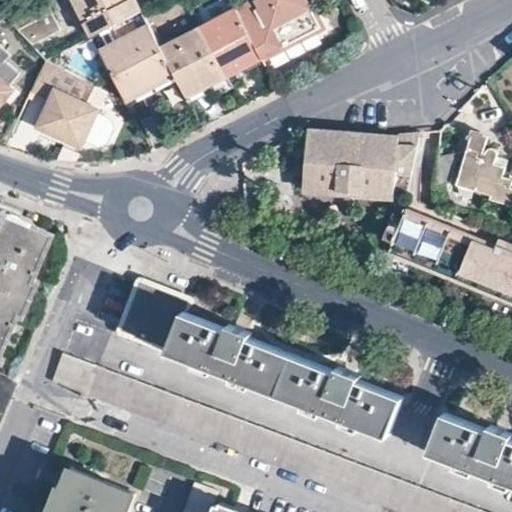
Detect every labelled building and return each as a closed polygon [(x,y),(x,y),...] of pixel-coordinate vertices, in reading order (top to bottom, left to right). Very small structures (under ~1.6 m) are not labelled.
[(73,0),(92,34),(112,24),(141,9),(136,0),(73,0)] [(325,0),(232,0),(238,10),(263,59),(337,21),(325,0)] [(120,40),(106,47),(131,96),(175,73),(162,49),(141,9),(112,24),(120,40)] [(238,10),(202,28),(226,77),(263,59),(238,10)] [(202,28),(162,49),(175,73),(188,98),(226,77),(202,28)] [(0,41),(0,108),(18,88),(12,82),(21,73),(6,59),(12,53),(0,41)] [(91,80),(48,56),(34,89),(49,95),(37,126),(85,147),(88,141),(98,146),(107,144),(114,127),(111,120),(100,114),(104,106),(83,98),(91,80)] [(84,97),(93,101),(101,84),(100,83),(92,79),(84,97)] [(399,137),(310,130),(306,190),(394,197),(395,183),(407,184),(420,132),(399,135),(399,137)] [(440,149),(438,187),(453,187),(454,165),(461,165),(462,187),(491,196),(491,202),(511,208),(511,204),(511,189),(509,188),(511,182),(501,178),(503,168),(493,164),(494,156),(482,151),(485,140),(468,135),(464,150),(440,149)] [(475,236),(407,209),(386,257),(511,307),(511,245),(499,240),(495,250),(473,242),(475,236)] [(0,342),(9,320),(15,322),(29,290),(23,286),(44,238),(0,220),(0,342)] [(162,289),(141,282),(127,318),(123,328),(389,433),(404,396),(358,378),(359,373),(349,368),(340,365),(338,369),(252,336),(254,331),(246,328),(232,323),(230,326),(186,310),(190,300),(162,289)] [(95,363),(63,351),(53,379),(84,392),(95,363)] [(493,511),(95,363),(84,392),(404,511),(493,511)] [(492,429),(447,411),(432,449),(511,480),(511,430),(504,428),(493,423),(492,429)] [(53,511),(126,511),(135,491),(71,467),(63,487),(53,511)] [(209,511),(219,488),(194,479),(181,511),(209,511)] [(239,511),(217,503),(213,511),(239,511)]
